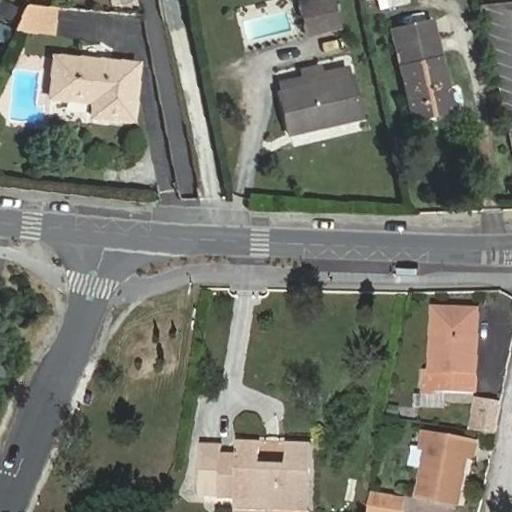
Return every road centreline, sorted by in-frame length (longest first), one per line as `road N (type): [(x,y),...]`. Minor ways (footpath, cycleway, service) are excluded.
road 1 (tertiary): [(114,232),(511,249)]
road 2 (residential): [(114,232),(5,511)]
road 3 (unknown): [(228,240),(182,0)]
